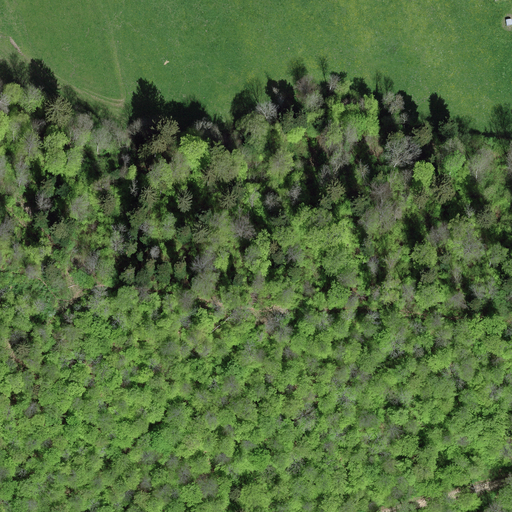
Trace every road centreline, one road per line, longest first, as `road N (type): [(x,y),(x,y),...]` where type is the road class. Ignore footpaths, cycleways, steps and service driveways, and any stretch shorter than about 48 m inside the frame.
road 1 (track): [(511,154),(183,173),(129,167),(0,123)]
road 2 (track): [(41,511),(223,360),(267,310)]
road 3 (track): [(0,360),(70,288),(68,276),(0,206)]
road 4 (track): [(511,479),(382,511)]
